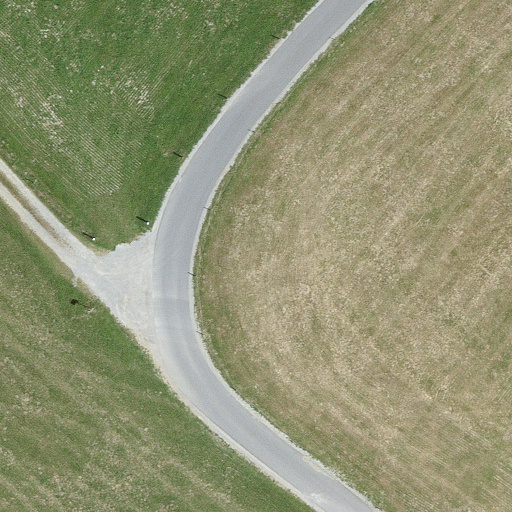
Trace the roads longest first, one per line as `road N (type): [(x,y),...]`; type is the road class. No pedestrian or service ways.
road 1 (unclassified): [(345,0),(285,61),(217,150),(172,257),(168,304),(191,380),(232,426),(341,511)]
road 2 (track): [(0,174),(107,280),(168,304)]
